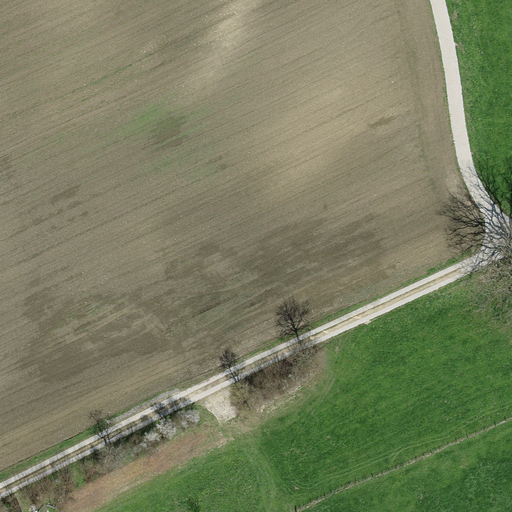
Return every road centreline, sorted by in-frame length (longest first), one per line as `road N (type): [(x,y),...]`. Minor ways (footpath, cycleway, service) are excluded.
road 1 (track): [(511,251),(0,495)]
road 2 (track): [(511,221),(473,176),(440,0)]
